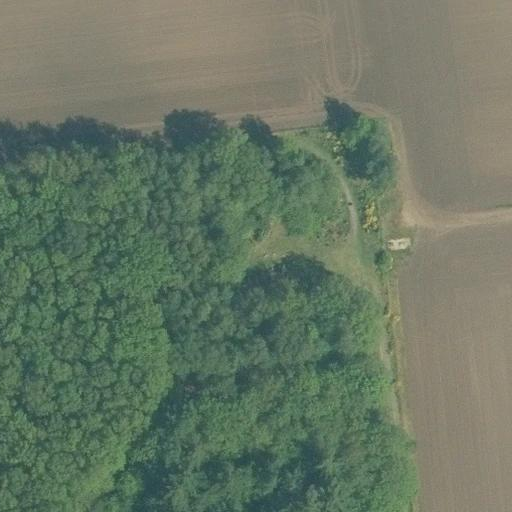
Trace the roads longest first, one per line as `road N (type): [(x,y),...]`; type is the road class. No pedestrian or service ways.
road 1 (track): [(391,511),(361,253),(333,174),(293,147),(123,163)]
road 2 (track): [(123,163),(0,177)]
